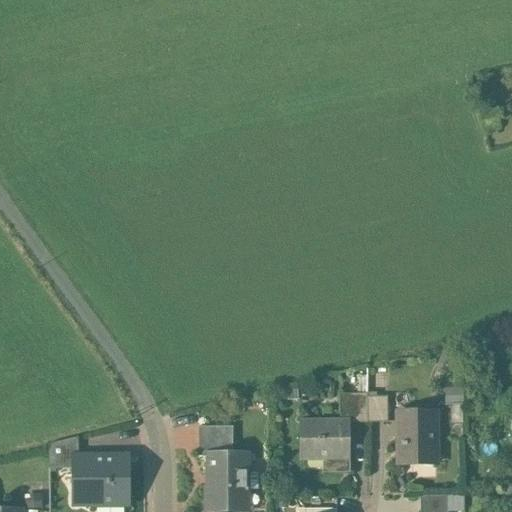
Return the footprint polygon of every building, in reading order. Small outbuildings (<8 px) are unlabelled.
[(368,395),(341,395),(340,422),(341,422),(348,422),(348,424),(368,424),(368,398),(368,395)] [(388,398),(368,398),(368,424),(388,423),(388,398)] [(436,413),(398,413),(398,427),(400,427),(400,443),(398,443),(398,466),(436,465),(436,413)] [(340,422),(302,422),(302,441),(306,440),(306,457),(324,456),(324,468),(348,468),(348,438),(342,438),(341,422),(340,422)] [(233,428),(199,428),(199,458),(205,458),(210,458),(210,457),(233,457),(233,428)] [(78,438),(49,446),(49,470),(77,470),(77,459),(78,459),(78,438)] [(78,459),(77,459),(77,470),(77,504),(125,504),(125,456),(106,456),(106,459),(78,459)] [(233,457),(210,457),(210,458),(205,458),(206,511),(246,511),(246,457),(233,457)] [(448,511),(448,497),(420,497),(420,511),(448,511)]
